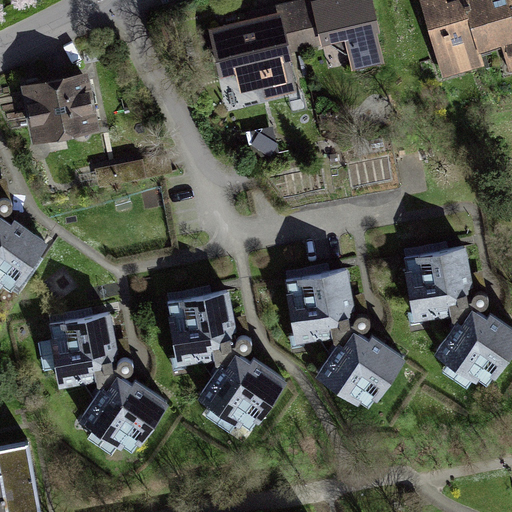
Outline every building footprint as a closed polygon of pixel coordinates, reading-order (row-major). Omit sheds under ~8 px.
[(323,0),(269,16),(226,29),(247,101),(399,56),(382,0),(323,0)] [(511,0),(434,0),(454,82),(511,67),(511,0)] [(42,85),(27,87),(36,147),(77,142),(75,127),(90,125),(84,79),(42,85)] [(0,194),(0,291),(12,300),(47,248),(11,223),(14,220),(16,214),(16,209),(12,205),(8,204),(3,205),(0,194)] [(466,239),(403,252),(414,312),(456,304),(465,308),(436,350),(487,385),(511,347),(511,325),(486,307),(489,305),(491,298),(491,294),(487,290),(483,289),(478,290),(466,239)] [(346,258),(284,270),(295,330),(337,322),(346,327),(317,368),(368,403),(403,351),(367,326),(370,323),(372,317),(371,312),(368,308),(363,307),(358,308),(346,258)] [(229,282),(167,295),(177,354),(219,346),(229,351),(199,393),(250,427),(286,375),(249,350),(253,347),(255,341),(254,336),(250,332),(246,331),(241,332),(229,282)] [(111,303),(49,316),(60,375),(102,368),(111,372),(82,414),(133,449),(168,396),(132,371),(135,368),(137,362),(137,358),(133,354),(129,353),(124,354),(111,303)] [(0,511),(40,511),(27,441),(0,446),(0,511)]
